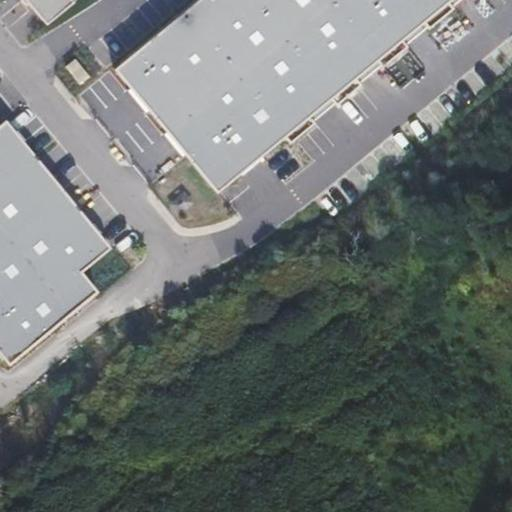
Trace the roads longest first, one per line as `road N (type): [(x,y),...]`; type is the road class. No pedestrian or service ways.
road 1 (unclassified): [(20,80),(168,251),(189,260),(217,250),(511,0)]
road 2 (unknown): [(189,260),(0,418)]
road 3 (unclassified): [(124,0),(20,80)]
